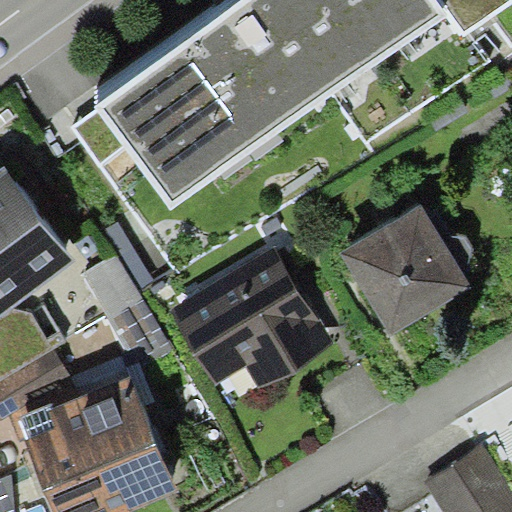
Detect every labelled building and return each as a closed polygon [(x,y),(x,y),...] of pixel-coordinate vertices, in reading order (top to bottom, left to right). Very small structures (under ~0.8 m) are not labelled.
[(441,7),(435,0),(227,0),(98,89),(173,198),(328,91),(364,144),(486,60),(467,32),(461,36),(441,7)] [(511,0),(435,0),(441,7),(461,36),(467,32),(494,14),(511,40),(511,39),(511,0)] [(14,161),(0,170),(0,314),(82,258),(14,161)] [(431,195),(350,241),(400,329),(481,284),(431,195)] [(283,253),(180,309),(220,382),(250,366),(264,392),(337,353),(283,253)] [(28,304),(0,319),(0,384),(56,354),(28,304)] [(41,435),(73,511),(90,511),(177,476),(142,392),(41,435)] [(511,511),(511,491),(481,443),(425,478),(446,511),(511,511)]
